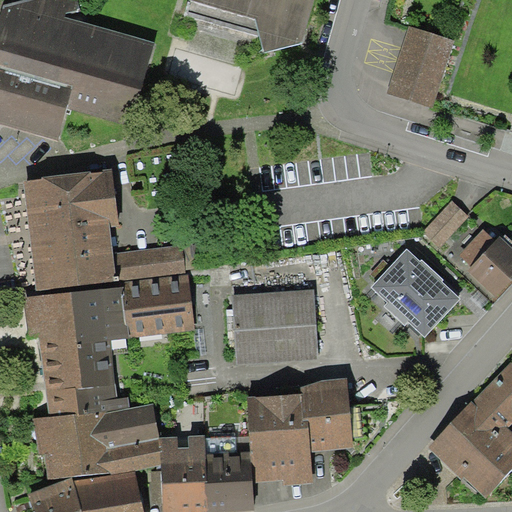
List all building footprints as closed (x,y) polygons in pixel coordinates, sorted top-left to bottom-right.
[(0,122),(59,139),(67,110),(133,128),(157,42),(79,20),(74,0),(24,0),(4,5),(0,20),(0,122)] [(189,0),(186,10),(260,31),(264,51),(302,43),(314,0),(189,0)] [(406,28),(386,93),(431,107),(451,42),(406,28)] [(112,163),(23,174),(33,287),(119,277),(113,249),(110,221),(118,220),(112,163)] [(451,198),(422,230),(440,247),(469,215),(451,198)] [(484,224),(458,252),(469,263),(467,267),(496,294),(511,276),(511,239),(500,229),(494,233),(484,224)] [(182,241),(113,249),(119,277),(187,270),(182,241)] [(406,241),(369,279),(423,332),(461,292),(406,241)] [(195,329),(187,270),(119,277),(126,337),(195,329)] [(126,337),(119,277),(33,287),(18,289),(24,336),(38,337),(78,338),(126,337)] [(313,292),(234,296),(237,364),(316,359),(313,292)] [(111,340),(38,340),(45,390),(114,385),(111,340)] [(470,400),(429,444),(486,497),(511,468),(511,425),(510,424),(511,421),(511,361),(474,403),(470,400)] [(303,377),(304,381),(310,446),(354,442),(348,372),(303,377)] [(304,381),(242,386),(246,434),(250,478),(284,476),(284,481),(312,479),(310,446),(304,381)] [(161,433),(155,404),(129,407),(128,398),(118,398),(116,387),(45,393),(49,416),(34,418),(38,455),(43,456),(47,478),(68,474),(135,466),(159,463),(163,462),(161,433)] [(159,463),(162,510),(208,507),(204,448),(203,429),(188,430),(189,439),(178,439),(177,432),(161,433),(163,462),(159,463)] [(239,447),(204,448),(208,507),(253,504),(250,478),(246,434),(238,434),(239,447)] [(143,511),(135,466),(68,474),(26,487),(34,511),(143,511)]
